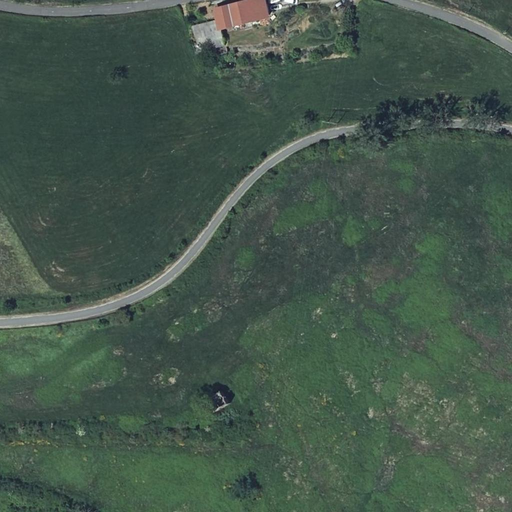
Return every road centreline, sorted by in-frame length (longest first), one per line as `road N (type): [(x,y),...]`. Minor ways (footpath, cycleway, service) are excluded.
road 1 (unclassified): [(511,132),(394,123),(310,139),(248,182),(159,283),(108,307),(0,322)]
road 2 (unclassified): [(0,4),(74,12),(174,0)]
road 3 (unclassified): [(396,0),(511,46)]
